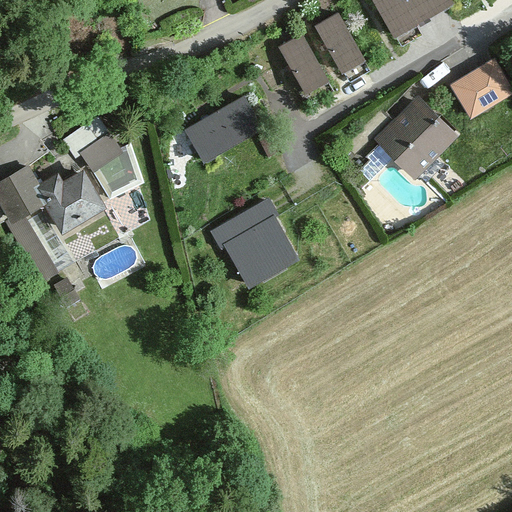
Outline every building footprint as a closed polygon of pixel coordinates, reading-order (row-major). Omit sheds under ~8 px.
[(447,0),(368,0),(390,36),(413,22),(420,33),(455,12),(447,0)] [(336,10),(312,23),(343,78),(367,65),(336,10)] [(304,31),(280,44),(310,97),(333,83),(304,31)] [(511,85),(495,59),(452,85),(476,123),(511,100),(511,85)] [(413,93),(370,142),(417,184),(461,135),(413,93)] [(245,95),(188,130),(207,162),(265,128),(245,95)] [(79,150),(105,196),(137,178),(111,132),(79,150)] [(101,210),(80,174),(58,186),(51,174),(38,182),(28,166),(0,181),(0,195),(15,221),(38,207),(55,236),(101,210)] [(271,198),(210,236),(220,253),(229,247),(258,294),(306,264),(278,220),(283,217),(271,198)]
